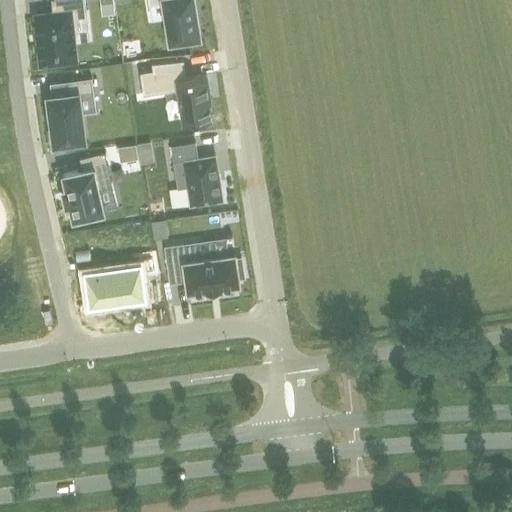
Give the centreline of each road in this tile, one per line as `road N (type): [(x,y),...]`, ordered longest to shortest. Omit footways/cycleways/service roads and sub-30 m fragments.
road 1 (unclassified): [(150,511),(357,485),(511,477)]
road 2 (residential): [(70,352),(18,94),(8,0)]
road 3 (residential): [(278,322),(223,0)]
road 4 (tertiary): [(0,498),(296,458)]
road 5 (tertiary): [(292,429),(0,468)]
road 6 (unclassified): [(0,403),(285,368)]
road 7 (unclassified): [(285,368),(511,338)]
road 8 (tertiary): [(511,414),(292,429)]
road 9 (tertiary): [(296,458),(511,443)]
road 10 (residential): [(70,352),(278,322)]
